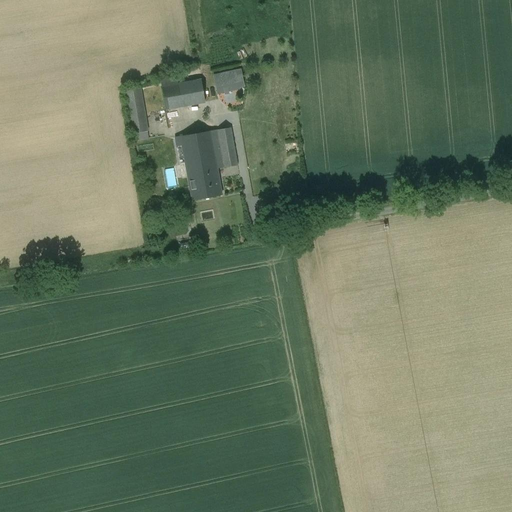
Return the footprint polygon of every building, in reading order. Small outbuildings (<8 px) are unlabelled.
[(236,72),(214,76),(218,93),(239,89),(236,72)] [(201,81),(178,85),(176,77),(160,80),(166,110),(205,102),(201,81)] [(140,89),(125,91),(134,142),(149,139),(140,89)] [(209,132),(181,137),(188,176),(216,169),(236,165),(230,128),(218,130),(222,155),(214,157),(209,132)] [(216,169),(188,176),(192,200),(221,195),(216,169)]
